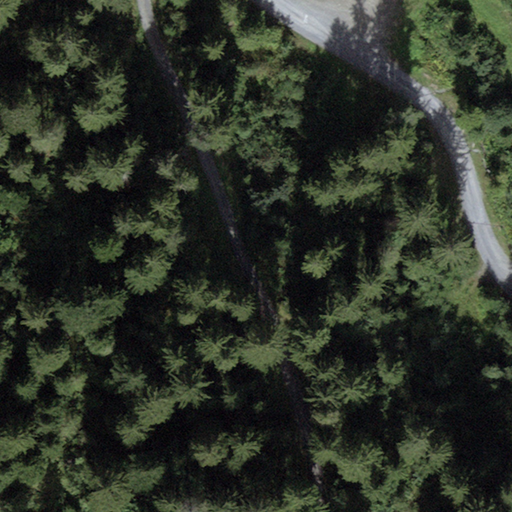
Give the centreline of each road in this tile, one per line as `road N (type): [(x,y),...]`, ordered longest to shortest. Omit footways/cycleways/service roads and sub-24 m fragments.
road 1 (track): [(315,511),(315,468),(290,366),(142,0)]
road 2 (track): [(295,0),(329,14),(439,120),(460,158),(484,242),(511,274)]
